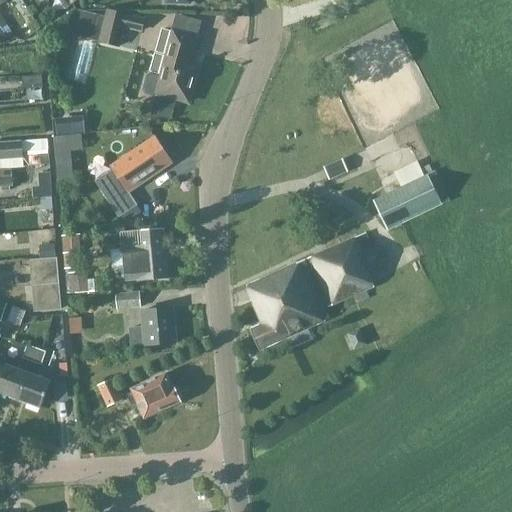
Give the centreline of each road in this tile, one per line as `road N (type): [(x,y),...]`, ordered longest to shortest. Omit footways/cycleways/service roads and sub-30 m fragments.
road 1 (unclassified): [(233,459),(215,204),(264,42),(268,0)]
road 2 (residential): [(0,478),(233,459)]
